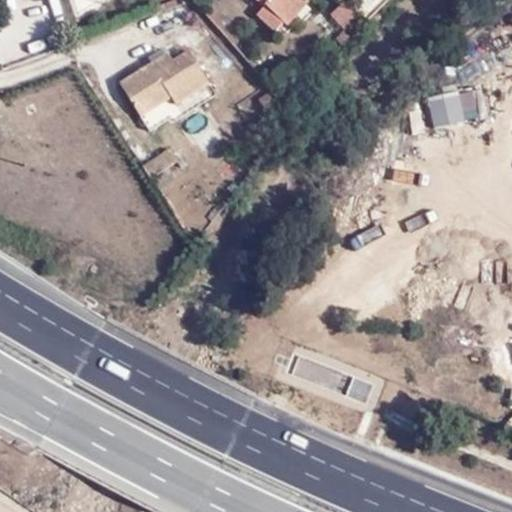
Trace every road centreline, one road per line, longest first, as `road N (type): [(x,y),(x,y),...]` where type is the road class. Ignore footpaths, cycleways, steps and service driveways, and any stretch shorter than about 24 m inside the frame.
road 1 (motorway): [(413,511),(257,442),(0,301)]
road 2 (motorway): [(0,381),(245,511)]
road 3 (unknown): [(0,79),(125,35)]
